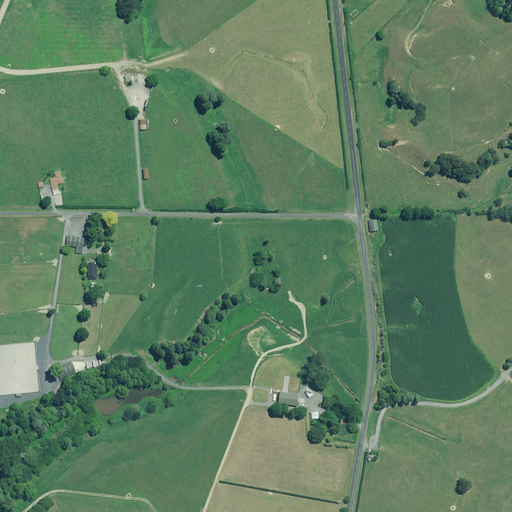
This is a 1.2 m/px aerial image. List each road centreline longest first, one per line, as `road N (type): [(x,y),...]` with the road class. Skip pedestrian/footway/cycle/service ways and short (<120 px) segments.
road 1 (unclassified): [(359,216),(0,212)]
road 2 (unclassified): [(359,216),(373,345),(348,511)]
road 3 (unclassified): [(334,0),(359,216)]
